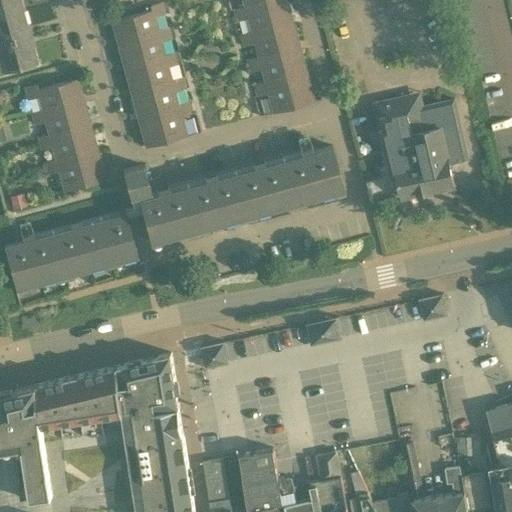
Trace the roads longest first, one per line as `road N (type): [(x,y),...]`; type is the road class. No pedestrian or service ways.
road 1 (secondary): [(0,357),(511,247)]
road 2 (residential): [(202,248),(357,207),(331,106)]
road 3 (unclassified): [(331,106),(155,156),(119,147)]
road 4 (residential): [(119,147),(69,0)]
